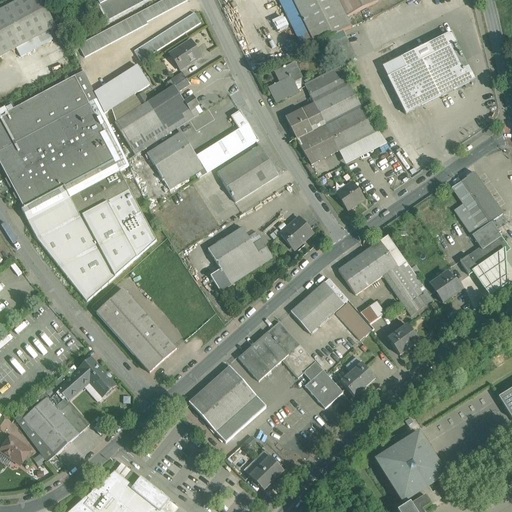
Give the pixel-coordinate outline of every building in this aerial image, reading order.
[(41,0),(21,0),(0,11),(0,58),(17,49),(49,32),(56,28),(41,0)] [(187,0),(164,0),(79,47),(85,59),(147,25),(147,24),(188,1),(187,0)] [(97,0),(109,22),(149,0),(97,0)] [(315,46),(292,0),(278,0),(304,51),(315,46)] [(346,18),(337,0),(292,0),(315,46),(343,32),(351,28),(346,18)] [(377,0),(337,0),(346,18),(378,1),(377,0)] [(194,14),(134,52),(141,63),(201,24),(194,14)] [(17,49),(21,58),(53,40),(49,32),(17,49)] [(343,32),(327,40),(330,45),(346,37),(343,32)] [(452,34),(383,69),(406,115),(465,86),(466,89),(470,86),(469,84),(475,81),(452,34)] [(346,37),(330,45),(340,66),(357,58),(346,37)] [(191,43),(170,55),(180,71),(201,58),(191,43)] [(61,47),(55,50),(64,67),(70,65),(61,47)] [(298,91),(301,90),(301,80),(302,79),(295,63),(284,68),(289,78),(291,77),(298,91)] [(137,67),(94,94),(104,115),(150,86),(137,67)] [(284,68),(275,73),(280,83),(268,89),(276,104),(288,98),(288,99),(299,94),(298,91),(291,77),(289,78),(284,68)] [(341,68),(304,86),(309,95),(346,78),(341,68)] [(129,167),(84,73),(71,79),(0,117),(0,164),(24,209),(21,211),(38,241),(87,304),(157,242),(130,191),(120,172),(129,167)] [(182,73),(171,80),(175,86),(176,87),(187,80),(182,73)] [(346,78),(309,95),(314,104),(314,105),(350,87),(346,78)] [(187,80),(176,87),(175,86),(175,87),(179,93),(190,86),(187,80)] [(143,107),(115,125),(130,149),(163,128),(159,122),(186,104),(185,103),(179,93),(175,87),(148,104),(143,107)] [(350,87),(314,105),(325,127),(361,109),(350,87)] [(144,97),(139,100),(143,107),(148,104),(144,97)] [(186,104),(159,122),(163,128),(130,149),(135,156),(199,115),(195,108),(198,106),(193,98),(185,103),(186,104)] [(314,104),(285,119),(297,141),(325,127),(314,105),(314,104)] [(11,106),(0,111),(0,117),(13,110),(11,106)] [(361,109),(325,127),(338,153),(378,133),(361,109)] [(181,134),(148,156),(163,180),(162,181),(163,183),(164,182),(170,191),(203,170),(206,175),(258,142),(240,113),(232,118),(240,131),(209,151),(211,154),(199,162),(181,134)] [(325,127),(297,141),(302,152),(311,167),(338,153),(325,127)] [(260,148),(217,175),(236,204),(279,176),(260,148)] [(511,226),(475,174),(461,183),(453,189),(464,205),(481,231),(491,223),(492,224),(499,234),(511,226)] [(352,184),(335,195),(347,212),(364,201),(352,184)] [(481,231),(464,205),(455,212),(472,237),(481,231)] [(298,219),(280,235),(288,244),(290,242),(297,250),(313,236),(298,219)] [(480,248),(460,263),(469,276),(472,274),(505,254),(510,250),(499,234),(492,224),(491,223),(481,231),(472,237),(480,248)] [(261,241),(253,246),(243,230),(209,251),(221,272),(211,278),(221,294),(273,260),(261,241)] [(388,237),(338,272),(355,297),(382,278),(405,262),(388,237)] [(505,254),(472,274),(489,298),(507,285),(505,254)] [(411,270),(405,262),(382,278),(410,318),(433,302),(429,296),(421,284),(415,276),(411,270)] [(419,273),(415,267),(411,270),(415,276),(419,273)] [(450,281),(446,275),(431,285),(430,286),(435,292),(437,295),(437,296),(442,304),(461,291),(453,279),(450,281)] [(329,280),(291,313),(310,335),(344,306),(348,301),(329,280)] [(431,285),(427,280),(421,284),(429,296),(435,292),(430,286),(431,285)] [(177,352),(124,291),(97,314),(150,375),(177,352)] [(355,309),(348,301),(344,306),(351,313),(355,309)] [(376,303),(360,315),(370,326),(385,315),(376,303)] [(279,323),(238,360),(259,383),(282,362),(298,380),(304,375),(316,364),(279,323)] [(414,335),(407,326),(388,340),(400,356),(416,344),(411,337),(414,335)] [(92,359),(81,369),(85,373),(96,364),(92,359)] [(116,387),(96,364),(85,373),(90,379),(87,381),(88,382),(102,399),(116,387)] [(316,364),(304,375),(311,383),(323,372),(316,364)] [(362,364),(351,373),(364,387),(374,378),(362,364)] [(229,368),(189,404),(216,434),(256,398),(229,368)] [(81,369),(78,371),(79,371),(67,381),(57,390),(68,402),(86,387),(84,385),(88,382),(87,381),(90,379),(85,373),(81,369)] [(311,383),(305,388),(325,410),(343,394),(323,372),(311,383)] [(364,387),(351,373),(341,383),(353,397),(364,387)] [(63,377),(53,385),(57,390),(67,381),(63,377)] [(53,385),(19,415),(23,420),(56,457),(79,436),(89,426),(68,402),(57,390),(53,385)] [(511,390),(499,398),(511,420),(511,390)] [(256,398),(216,434),(226,445),(266,409),(256,398)] [(56,457),(23,420),(19,415),(15,420),(47,463),(56,457)] [(11,423),(2,417),(0,419),(0,431),(3,434),(11,423)] [(422,511),(431,507),(430,506),(436,502),(427,487),(444,476),(419,436),(378,461),(404,502),(407,500),(410,504),(397,511),(422,511)] [(245,443),(250,449),(254,446),(260,454),(264,451),(253,437),(245,443)] [(30,451),(11,438),(0,453),(20,466),(25,459),(28,460),(31,455),(29,453),(30,451)] [(284,473),(269,458),(249,478),(264,492),(284,473)] [(133,487),(114,472),(70,511),(164,511),(162,510),(169,502),(140,478),(133,487)]
